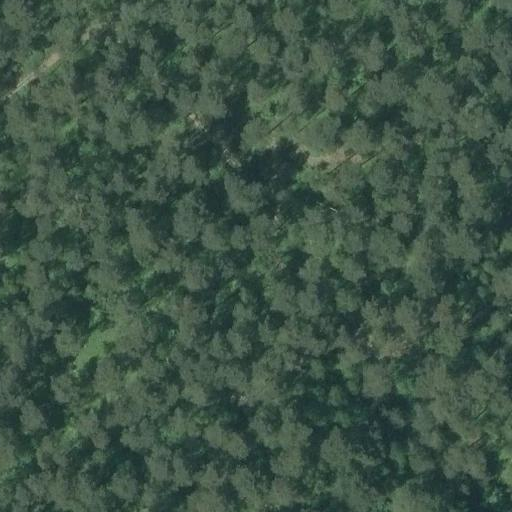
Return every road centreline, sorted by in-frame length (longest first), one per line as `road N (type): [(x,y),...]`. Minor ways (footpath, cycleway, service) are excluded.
road 1 (track): [(444,485),(358,334),(296,248),(98,25)]
road 2 (track): [(0,101),(98,25)]
